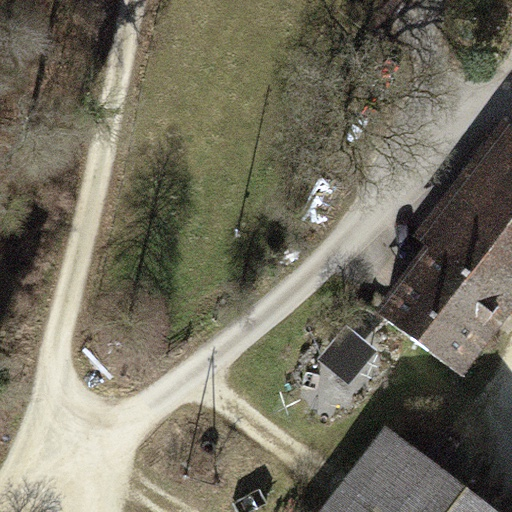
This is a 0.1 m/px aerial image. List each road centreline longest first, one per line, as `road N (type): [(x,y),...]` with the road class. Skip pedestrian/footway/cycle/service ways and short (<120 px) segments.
road 1 (track): [(136,0),(54,385),(97,417)]
road 2 (track): [(97,417),(20,511)]
